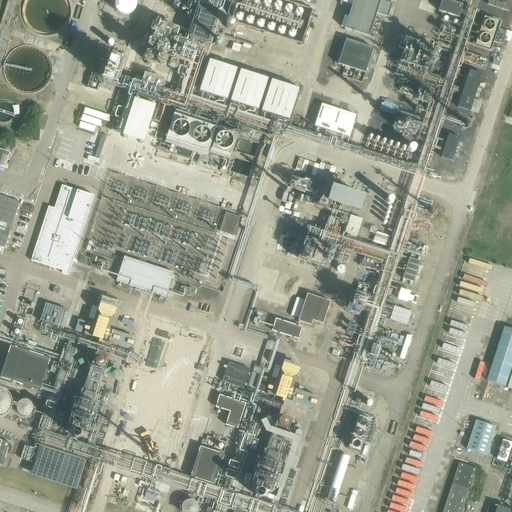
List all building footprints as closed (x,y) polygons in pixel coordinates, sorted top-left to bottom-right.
[(135,0),(118,0),(119,14),(137,13),(135,0)] [(391,5),(380,1),(379,0),(343,0),(343,2),(351,5),(344,29),(368,36),(376,14),(387,17),(391,5)] [(442,0),(438,12),(459,19),(463,6),(444,0),(442,0)] [(511,0),(488,0),(487,4),(508,12),(511,1),(511,0)] [(472,45),(491,50),(498,23),(479,17),(472,45)] [(346,40),(338,64),(366,73),(373,49),(346,40)] [(113,85),(123,88),(111,128),(124,132),(123,135),(127,137),(129,137),(145,142),(149,129),(154,120),(160,122),(164,110),(162,109),(168,98),(165,109),(173,96),(164,90),(163,95),(160,93),(162,87),(120,75),(123,63),(111,59),(104,70),(94,67),(89,85),(96,90),(100,84),(105,85),(112,89),(113,85)] [(227,101),(237,69),(209,61),(199,92),(227,101)] [(258,111),(268,79),(240,70),(231,102),(258,111)] [(482,75),(469,70),(457,108),(470,112),(482,75)] [(289,120),(299,89),(272,80),(262,112),(289,120)] [(384,101),(381,110),(394,114),(397,105),(384,101)] [(387,151),(387,150),(391,150),(394,137),(367,133),(364,151),(374,153),(374,149),(387,151)] [(459,137),(448,134),(440,158),(452,161),(459,137)] [(0,167),(5,169),(10,153),(0,149),(0,167)] [(400,154),(400,159),(399,169),(412,170),(413,155),(400,154)] [(293,178),(290,184),(308,190),(310,183),(293,178)] [(327,202),(361,212),(366,195),(333,185),(327,202)] [(39,256),(37,263),(53,269),(55,261),(71,267),(94,196),(62,186),(39,256)] [(11,245),(22,213),(0,205),(0,245),(10,248),(11,245)] [(351,215),(345,232),(357,237),(363,219),(351,215)] [(375,241),(388,244),(389,238),(376,235),(375,241)] [(296,260),(327,269),(334,247),(303,238),(296,260)] [(173,273),(124,257),(118,277),(131,281),(130,286),(152,294),(155,288),(167,291),(173,273)] [(402,279),(414,283),(420,262),(409,259),(402,279)] [(408,301),(411,291),(401,288),(398,298),(408,301)] [(354,294),(349,312),(361,315),(366,298),(354,294)] [(330,302),(308,295),(306,301),(297,298),(291,316),(299,318),(298,322),(312,326),(313,321),(323,325),(330,302)] [(117,306),(104,302),(93,335),(101,338),(95,355),(105,358),(111,338),(127,344),(130,334),(111,327),(117,306)] [(45,303),(41,321),(61,328),(67,311),(45,303)] [(389,322),(407,328),(412,314),(394,308),(389,322)] [(274,319),(272,330),(298,340),(301,328),(274,319)] [(188,329),(174,325),(164,358),(171,360),(165,378),(175,381),(182,361),(197,366),(201,356),(181,350),(188,329)] [(511,329),(503,327),(486,380),(504,386),(511,363),(511,329)] [(12,346),(2,377),(41,390),(51,358),(12,346)] [(229,364),(223,381),(244,388),(249,371),(229,364)] [(12,399),(12,397),(11,395),(9,392),(7,391),(3,390),(0,390),(0,408),(3,409),(6,408),(9,406),(11,403),(12,399)] [(69,418),(87,424),(95,401),(77,395),(69,418)] [(215,408),(229,412),(225,426),(237,430),(246,404),(219,395),(215,408)] [(35,408),(35,405),(33,402),(31,401),(30,400),(28,400),(24,400),(23,401),(21,402),(19,405),(19,408),(19,411),(21,413),(22,414),(24,416),(27,416),(30,416),(32,414),(33,413),(35,411),(35,408)] [(353,434),(366,438),(374,414),(361,409),(353,434)] [(138,440),(159,448),(170,421),(149,413),(138,440)] [(476,420),(466,449),(486,455),(495,426),(476,420)] [(511,440),(502,437),(494,461),(507,465),(511,449),(511,440)] [(0,440),(0,463),(5,465),(11,443),(0,440)] [(40,447),(31,475),(77,490),(86,462),(40,447)] [(189,477),(214,485),(224,455),(199,447),(189,477)] [(342,454),(337,472),(345,475),(350,456),(342,454)] [(458,463),(442,511),(462,511),(476,469),(458,463)] [(204,508),(203,505),(202,502),(199,500),(195,499),(192,499),(190,500),(188,501),(186,504),(185,508),(186,511),(202,511),(204,510),(204,508)]
